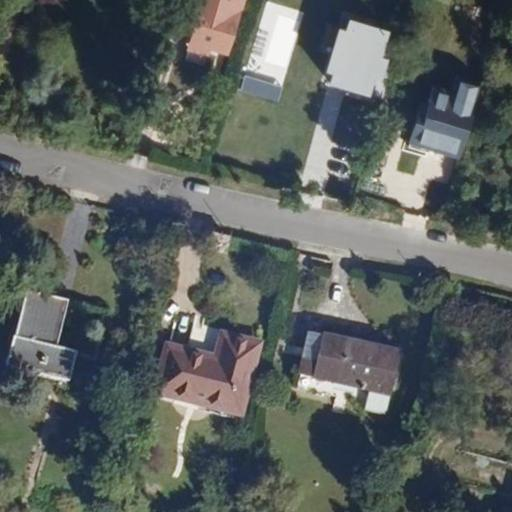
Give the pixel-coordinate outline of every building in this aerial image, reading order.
[(227,52),(242,0),(193,0),(193,1),(202,4),(185,60),(203,65),(209,47),(227,52)] [(326,107),(365,119),(384,55),(339,41),(329,75),(335,77),(326,107)] [(468,120),(421,106),(406,154),(454,169),(468,120)] [(229,242),(211,238),(207,257),(225,260),(229,242)] [(61,309),(28,299),(5,372),(63,391),(71,364),(46,356),(61,309)] [(399,354),(310,334),(301,375),(390,396),(399,354)] [(168,350),(157,393),(238,413),(255,344),(222,336),(215,362),(168,350)]
